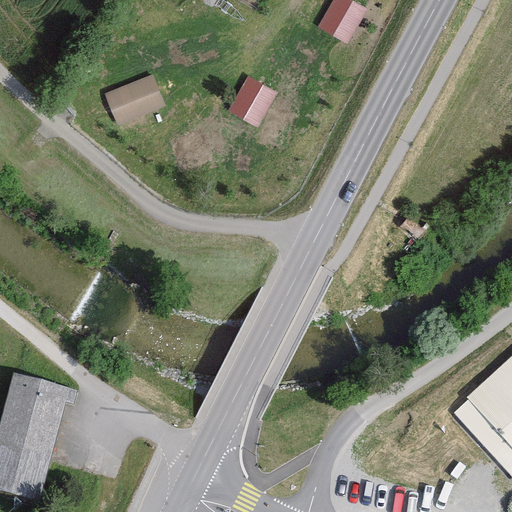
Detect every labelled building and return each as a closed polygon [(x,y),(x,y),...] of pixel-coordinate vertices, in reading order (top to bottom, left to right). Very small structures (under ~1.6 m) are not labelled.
[(367,11),(349,0),(334,0),(319,24),(347,42),(367,11)] [(165,35),(171,69),(223,60),(217,26),(165,35)] [(154,74),(105,94),(118,125),(166,106),(154,74)] [(276,93),(249,76),(228,111),(256,127),(276,93)] [(251,179),(270,143),(239,127),(220,163),(251,179)] [(511,358),(449,409),(511,483),(511,358)] [(69,408),(73,392),(5,376),(0,396),(0,496),(35,504),(58,406),(69,408)]
